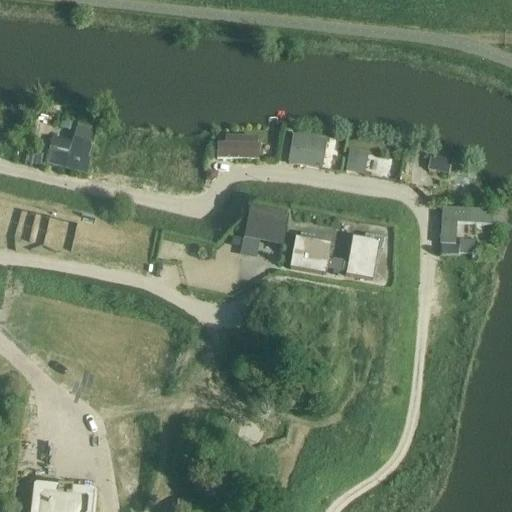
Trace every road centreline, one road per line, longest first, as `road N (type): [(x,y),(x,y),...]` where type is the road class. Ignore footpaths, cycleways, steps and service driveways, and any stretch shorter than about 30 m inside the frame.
road 1 (residential): [(0,166),(173,206),(208,203),(237,178),(259,174),(390,191),(417,208),(426,245),(408,433),(392,464),(332,511)]
road 2 (residential): [(0,260),(135,283),(192,308),(226,335)]
road 3 (residential): [(0,346),(91,438),(108,511)]
